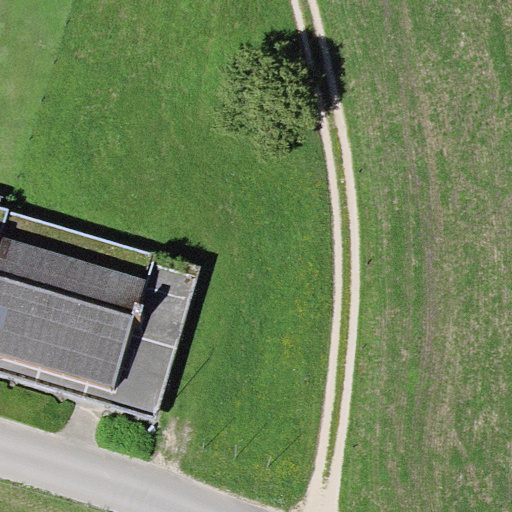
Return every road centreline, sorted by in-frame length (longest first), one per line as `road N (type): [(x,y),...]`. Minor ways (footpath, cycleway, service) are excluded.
road 1 (track): [(329,511),(351,448),(362,210),(309,0)]
road 2 (unclassified): [(196,511),(0,444)]
